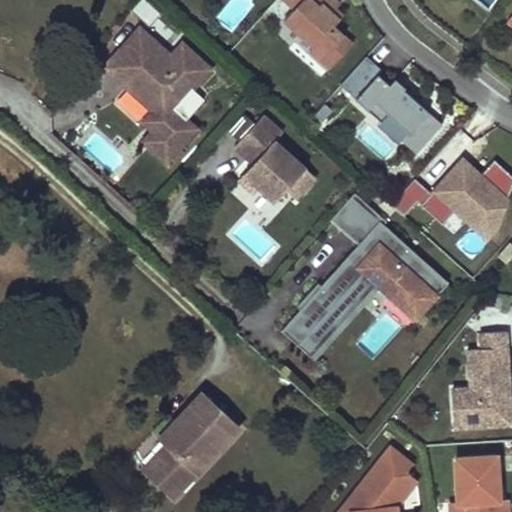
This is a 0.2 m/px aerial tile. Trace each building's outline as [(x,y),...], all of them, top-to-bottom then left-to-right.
[(284,0),(295,8),(284,20),(315,47),(318,44),(337,62),(352,44),(333,26),(343,16),(335,9),(340,4),(335,0),(284,0)] [(138,27),(119,48),(132,60),(137,55),(145,63),(124,86),(150,110),(144,117),(154,126),(150,130),(141,140),(165,162),(195,128),(173,109),(209,68),(181,43),(169,55),(138,27)] [(315,47),(311,52),(330,69),(337,62),(318,44),(315,47)] [(103,67),(124,86),(145,63),(137,55),(132,60),(119,48),(103,67)] [(366,56),(340,84),(357,99),(360,95),(371,106),(367,109),(381,121),(388,113),(409,132),(401,140),(416,153),(442,124),(394,80),(390,84),(379,75),(383,70),(366,56)] [(280,130),(259,113),(237,140),(256,156),(252,162),(237,178),(254,192),(259,186),(275,199),(285,187),(295,195),(314,173),(273,138),(280,130)] [(154,126),(144,117),(140,121),(150,130),(154,126)] [(357,137),(384,158),(395,145),(367,124),(357,137)] [(237,140),(232,145),(252,162),(256,156),(237,140)] [(431,194),(414,179),(391,205),(403,216),(417,202),(442,225),(459,207),(465,213),(461,217),(486,240),(496,229),(511,186),(511,176),(494,160),(480,175),(471,167),(463,175),(455,167),(431,194)] [(362,179),(352,191),(361,199),(371,187),(369,185),(362,179)] [(345,319),(331,308),(363,269),(417,315),(447,279),(384,225),(387,221),(361,199),(352,191),(329,217),(361,244),(325,287),(318,282),(298,306),(303,309),(284,332),(313,356),(345,319)] [(511,244),(510,243),(497,256),(505,263),(511,255),(511,244)] [(498,398),(511,397),(507,331),(480,332),(480,349),(467,349),(470,387),(452,388),(455,428),(500,426),(498,398)] [(238,426),(201,393),(160,437),(168,444),(144,469),(174,496),(238,426)] [(500,426),(511,424),(511,417),(511,397),(498,398),(500,426)] [(349,511),(343,506),(338,511),(397,511),(397,507),(417,482),(406,473),(413,464),(391,447),(355,492),(363,498),(352,511),(349,511)] [(497,456),(455,459),(458,511),(500,511),(497,511),(493,511),(493,501),(500,500),(497,456)] [(355,492),(343,506),(349,511),(352,511),(363,498),(355,492)] [(507,511),(507,500),(500,500),(493,501),(493,511),(497,511),(500,511),(507,511)]
